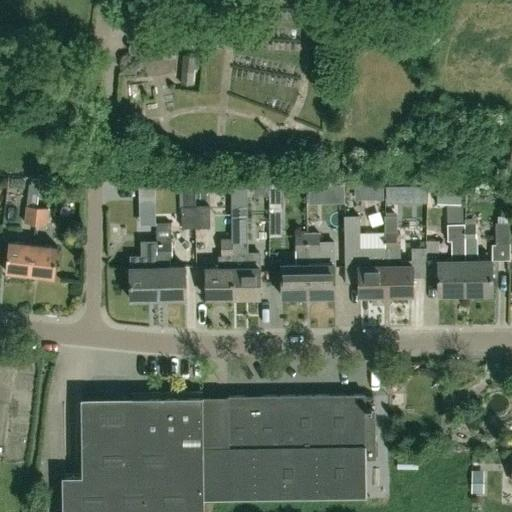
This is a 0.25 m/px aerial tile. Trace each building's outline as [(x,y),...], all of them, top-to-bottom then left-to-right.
[(173,57),(175,34),(145,31),(144,42),(135,42),(134,42),(129,44),(129,46),(129,51),(130,53),(134,54),(142,55),(173,57)] [(511,34),(488,31),(481,75),(511,79),(511,34)] [(194,84),(195,73),(196,55),(183,54),(181,83),(194,84)] [(215,151),(214,162),(225,162),(226,152),(215,151)] [(39,193),(41,184),(30,183),(28,204),(27,204),(25,222),(36,223),(39,195),(39,193)] [(247,183),(232,183),(232,215),(247,215),(247,183)] [(155,184),(139,184),(140,200),(155,200),(155,184)] [(323,184),(308,184),(308,203),(323,203),(323,184)] [(384,184),(374,184),(374,199),(384,199),(384,184)] [(426,201),(426,185),(386,186),(387,202),(426,201)] [(197,227),(197,205),(196,192),(196,188),(183,188),(183,206),(182,206),(182,227),(196,227),(197,227)] [(461,203),(462,193),(437,193),(436,202),(461,203)] [(38,206),(36,223),(47,224),(49,207),(43,206),(44,196),(39,195),(38,206)] [(282,207),(282,195),(269,195),(269,207),(282,207)] [(197,205),(197,227),(211,227),(211,205),(197,205)] [(260,267),(260,252),(248,253),(247,215),(233,216),(234,297),(261,297),(260,267)] [(207,298),(234,297),(233,216),(232,216),(232,239),(222,239),(222,254),(219,254),(219,268),(206,268),(207,298)] [(386,247),(385,247),(360,248),(360,216),(345,216),(346,258),(359,258),(360,295),(387,295),(386,247)] [(413,294),(412,262),(400,262),(400,233),(396,234),(396,218),(385,218),(385,247),(386,247),(387,295),(413,294)] [(157,222),(158,240),(159,299),(187,298),(186,267),(171,268),(170,256),(172,256),(172,221),(157,221),(157,222)] [(510,243),(510,242),(509,221),(508,221),(496,222),(496,243),(510,243)] [(466,222),(466,240),(477,239),(477,222),(466,222)] [(282,236),(282,223),(269,223),(270,236),(282,236)] [(451,239),(451,260),(438,260),(438,294),(468,294),(467,260),(465,260),(464,240),(464,223),(454,223),(447,223),(447,240),(451,239)] [(308,296),(308,233),(295,233),(296,252),(297,252),(297,259),(288,260),(288,264),(282,264),(283,296),(308,296)] [(308,233),(308,296),(335,295),(335,264),(336,264),(335,240),(320,241),(319,233),(308,233)] [(158,240),(143,241),(143,257),(145,258),(145,268),(130,269),(131,300),(159,299),(158,240)] [(31,274),(34,244),(10,242),(7,272),(31,274)] [(34,244),(31,274),(55,277),(58,247),(34,244)] [(426,261),(426,257),(426,246),(412,246),(412,258),(412,261),(426,261)] [(467,260),(468,294),(492,294),(491,260),(467,260)] [(367,407),(367,394),(83,397),(84,475),(65,475),(65,511),(204,511),(205,498),(367,496),(368,459),(376,459),(376,411),(374,411),(374,407),(367,407)]
